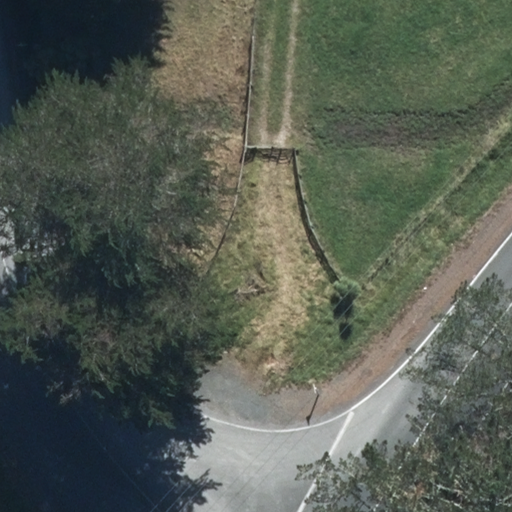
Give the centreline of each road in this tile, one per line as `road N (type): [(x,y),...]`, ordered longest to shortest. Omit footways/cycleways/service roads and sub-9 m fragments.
road 1 (unclassified): [(146,511),(98,453),(44,362),(0,263)]
road 2 (secondary): [(353,511),(376,470),(511,307)]
